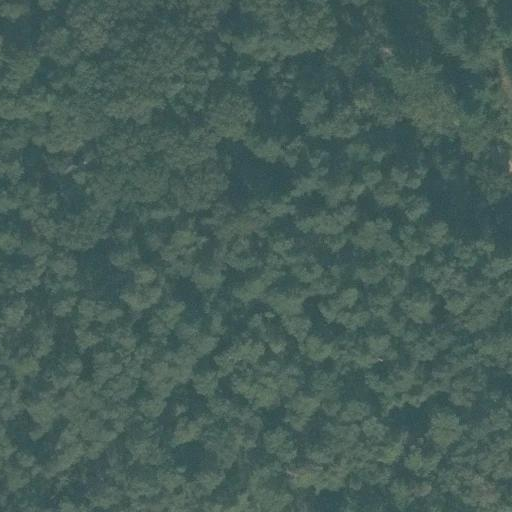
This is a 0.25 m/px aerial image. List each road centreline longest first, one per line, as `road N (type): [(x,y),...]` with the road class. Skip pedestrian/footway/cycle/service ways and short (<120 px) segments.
road 1 (track): [(0,303),(177,168),(332,15)]
road 2 (track): [(511,187),(332,15)]
road 3 (track): [(110,511),(0,335)]
